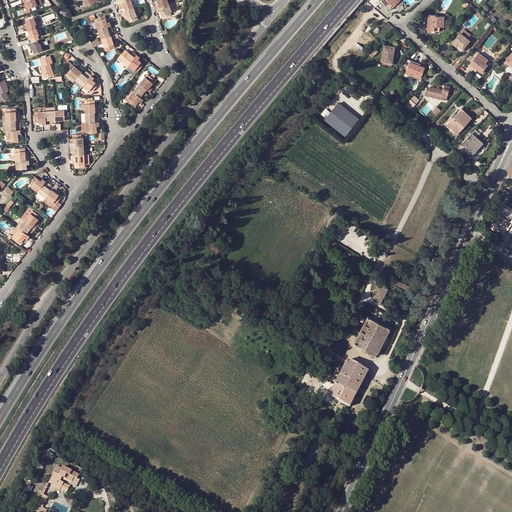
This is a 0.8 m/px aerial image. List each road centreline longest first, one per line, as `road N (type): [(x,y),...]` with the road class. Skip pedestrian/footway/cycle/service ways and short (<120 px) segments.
road 1 (motorway): [(0,468),(86,327),(159,228),(350,0)]
road 2 (motorway): [(318,0),(150,199),(0,417)]
road 3 (unclassified): [(272,14),(137,178),(0,374)]
road 4 (secondary): [(341,511),(471,226)]
road 5 (residential): [(489,186),(343,54)]
road 6 (residential): [(511,129),(401,31),(425,0)]
road 7 (residential): [(0,292),(79,193)]
road 8 (track): [(511,444),(401,383)]
